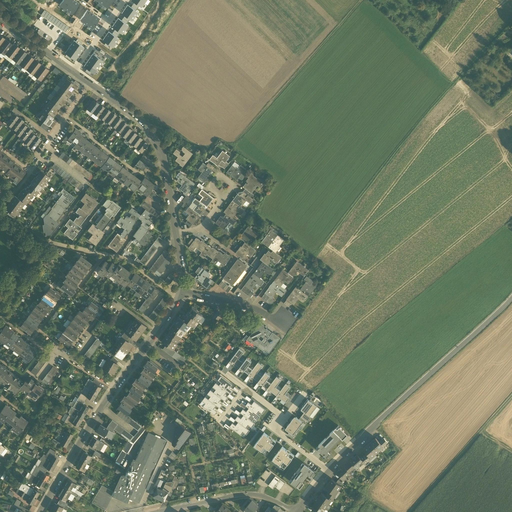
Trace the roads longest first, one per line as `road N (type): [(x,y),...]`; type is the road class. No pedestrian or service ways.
road 1 (residential): [(327,469),(511,297)]
road 2 (track): [(367,0),(243,141)]
road 3 (residential): [(90,85),(138,118),(159,148),(175,234)]
road 4 (track): [(511,395),(406,511)]
road 5 (residential): [(152,511),(245,492),(296,511)]
road 6 (residential): [(116,385),(41,511)]
road 7 (residential): [(180,298),(129,260),(52,244)]
